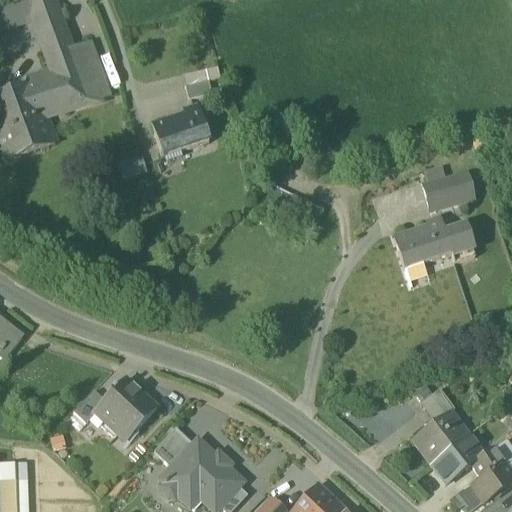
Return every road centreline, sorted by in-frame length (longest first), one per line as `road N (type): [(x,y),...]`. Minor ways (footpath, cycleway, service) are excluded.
road 1 (secondary): [(0,289),(88,338),(267,404),(397,511)]
road 2 (track): [(96,0),(136,107),(157,101)]
